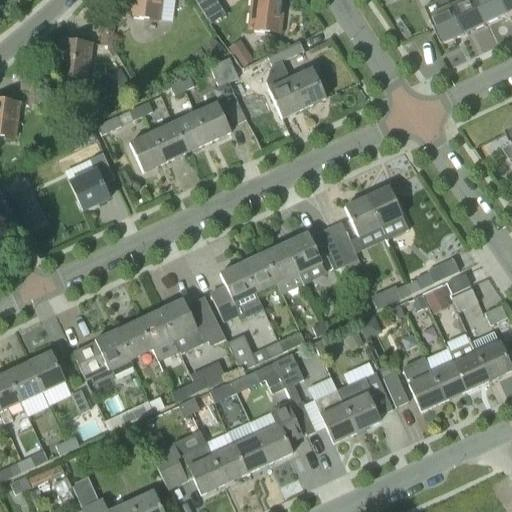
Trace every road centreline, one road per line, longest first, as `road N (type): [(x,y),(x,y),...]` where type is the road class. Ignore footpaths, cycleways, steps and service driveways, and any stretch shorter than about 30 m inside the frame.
road 1 (residential): [(36,289),(414,117)]
road 2 (residential): [(336,511),(511,428)]
road 3 (residential): [(511,263),(414,117)]
road 4 (residential): [(414,117),(335,0)]
